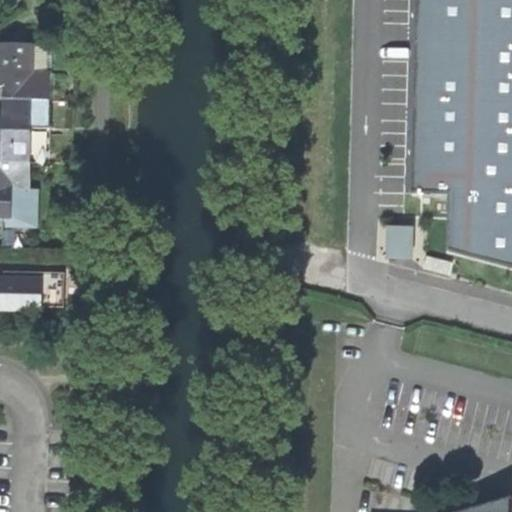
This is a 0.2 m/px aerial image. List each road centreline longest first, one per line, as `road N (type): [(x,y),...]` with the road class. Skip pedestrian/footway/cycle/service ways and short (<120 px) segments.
road 1 (unclassified): [(511,317),(288,255)]
road 2 (residential): [(0,386),(20,393),(30,415),(29,511)]
